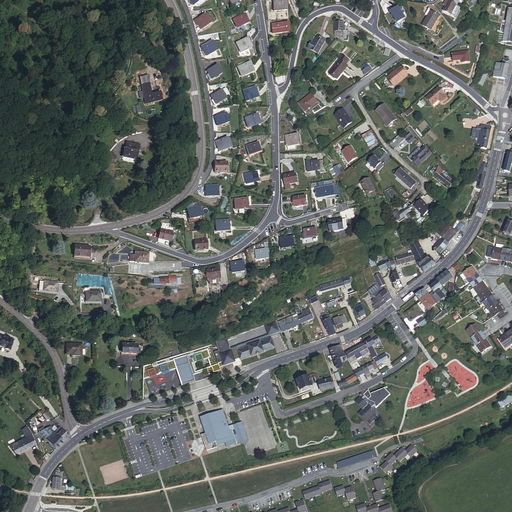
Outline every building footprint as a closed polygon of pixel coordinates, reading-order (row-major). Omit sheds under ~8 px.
[(453,8),(448,6),(444,15),(453,19),(452,21),(456,23),(462,11),(453,8)] [(391,26),(398,21),(391,10),(384,14),(391,26)] [(511,29),(511,10),(511,11),(509,23),(506,23),(507,17),(504,17),(502,27),(509,29),(511,29)] [(249,20),(245,12),(235,17),(238,25),(249,20)] [(208,21),(203,13),(192,19),(197,28),(208,21)] [(440,18),(432,13),(422,26),(431,32),(440,18)] [(286,30),(286,21),(274,21),(274,30),(286,30)] [(344,37),(345,21),(337,21),(336,36),(344,37)] [(241,49),(252,44),(248,35),(237,40),(241,49)] [(320,54),(327,42),(320,38),(317,44),(313,43),(310,49),(320,54)] [(444,54),(456,45),(452,39),(440,48),(444,54)] [(206,55),(216,49),(210,40),(200,46),(206,55)] [(473,68),(471,53),(453,57),(455,67),(462,66),(463,69),(473,68)] [(334,66),(342,73),(347,68),(345,66),(348,61),(341,55),(338,58),(339,60),(334,66)] [(253,68),(249,59),(238,63),(241,72),(253,68)] [(222,71),(217,62),(205,68),(206,71),(204,71),(208,78),(222,71)] [(495,79),(506,81),(510,64),(506,63),(504,68),(499,66),(495,79)] [(337,79),(342,73),(334,66),(329,72),(337,79)] [(369,66),(362,71),(365,75),(372,70),(369,66)] [(396,87),(407,77),(400,70),(389,80),(396,87)] [(482,89),(490,77),(484,73),(477,85),(482,89)] [(151,93),(150,83),(142,85),(145,103),(161,100),(159,91),(151,93)] [(258,92),(254,83),(242,88),(246,97),(258,92)] [(228,94),(224,85),(209,93),(211,96),(210,97),(213,102),(228,94)] [(442,106),(447,102),(439,92),(427,102),(433,109),(439,104),(442,106)] [(301,110),(314,102),(308,93),(296,101),(301,110)] [(387,122),(394,116),(384,103),(376,109),(387,122)] [(344,127),(353,121),(344,107),(335,113),(344,127)] [(410,107),(405,112),(407,115),(413,110),(410,107)] [(229,116),(225,110),(212,116),(216,125),(227,121),(226,117),(229,116)] [(260,119),(256,110),(245,114),(248,124),(260,119)] [(480,132),(480,134),(478,140),(481,141),(490,143),(494,129),(489,128),(482,126),(481,128),(479,128),(478,131),(480,132)] [(478,140),(480,134),(480,132),(474,130),(472,138),(478,140)] [(302,141),(301,132),(288,133),(289,142),(302,141)] [(373,148),(379,144),(371,133),(365,137),(373,148)] [(415,134),(410,139),(414,142),(418,138),(415,134)] [(232,145),(230,135),(218,137),(220,147),(232,145)] [(262,148),(259,138),(248,142),(250,151),(262,148)] [(489,151),(490,143),(481,141),(480,145),(483,146),(483,149),(489,151)] [(135,160),(139,143),(134,142),(132,149),(124,147),(122,157),(135,160)] [(351,162),(359,157),(352,145),(344,150),(351,162)] [(420,151),(412,158),(420,167),(434,156),(428,149),(422,154),(420,151)] [(377,168),(380,170),(385,166),(382,163),(383,162),(375,155),(369,161),(376,168),(377,168)] [(489,161),(490,157),(486,156),(484,157),(482,159),(477,171),(474,175),(480,177),(485,178),(488,166),(483,165),(485,160),(489,161)] [(511,156),(510,156),(506,156),(502,174),(508,175),(511,158),(511,156)] [(320,168),(320,159),(308,159),(310,168),(320,168)] [(228,170),(228,160),(215,161),(215,170),(228,170)] [(340,164),(334,167),(338,174),(341,172),(344,170),(340,164)] [(333,165),(329,167),(335,178),(342,173),(341,172),(338,174),(334,167),(333,165)] [(257,178),(255,167),(244,170),(246,180),(257,178)] [(451,188),(455,184),(452,181),(453,180),(450,177),(449,179),(446,177),(447,175),(445,173),(443,175),(441,172),(442,170),(439,167),(434,174),(451,188)] [(413,188),(417,184),(401,169),(398,172),(413,188)] [(287,180),(292,179),(299,178),(297,170),(286,171),(287,180)] [(368,194),(375,190),(377,189),(370,176),(360,180),(367,194),(368,194)] [(476,188),(482,190),(485,178),(480,177),(476,188)] [(218,194),(217,183),(205,184),(206,195),(218,194)] [(336,192),(335,183),(317,185),(318,194),(336,192)] [(345,187),(341,189),(345,198),(349,196),(345,187)] [(387,193),(392,197),(396,193),(392,189),(387,193)] [(307,202),(306,193),(294,194),(295,203),(307,202)] [(247,204),(246,194),(235,195),(236,205),(247,204)] [(423,198),(417,203),(420,207),(419,208),(425,215),(432,209),(423,198)] [(416,210),(415,204),(400,212),(399,209),(394,211),(396,215),(398,219),(408,214),(409,217),(411,216),(416,210)] [(201,215),(200,206),(189,207),(190,216),(201,215)] [(227,227),(226,216),(215,217),(215,228),(227,227)] [(344,228),(343,218),(330,220),(331,230),(344,228)] [(445,238),(454,227),(448,222),(439,232),(445,238)] [(455,228),(460,232),(466,226),(462,222),(457,227),(455,228)] [(172,239),(175,229),(163,225),(159,235),(172,239)] [(511,228),(506,225),(501,235),(506,238),(511,228)] [(317,237),(316,228),(304,229),(305,239),(317,237)] [(443,242),(448,246),(460,232),(455,228),(443,242)] [(432,246),(437,240),(428,233),(420,238),(432,246)] [(293,244),(292,234),(281,235),(281,245),(293,244)] [(206,246),(204,236),(192,238),(193,247),(206,246)] [(411,243),(415,255),(422,252),(415,241),(411,243)] [(441,253),(448,246),(442,241),(440,242),(438,241),(436,245),(438,248),(436,250),(441,253)] [(90,242),(75,242),(74,253),(89,253),(90,242)] [(268,255),(267,245),(256,246),(258,256),(268,255)] [(492,265),(504,265),(506,254),(503,254),(503,251),(496,250),(495,253),(494,253),(492,265)] [(400,264),(415,260),(412,251),(397,255),(400,264)] [(415,255),(418,261),(425,257),(422,252),(415,255)] [(392,256),(385,259),(388,266),(395,264),(392,256)] [(418,261),(423,273),(434,264),(431,260),(429,261),(425,257),(418,261)] [(240,267),(240,258),(229,259),(229,268),(240,267)] [(148,271),(149,260),(135,259),(134,265),(130,265),(130,270),(148,271)] [(385,259),(377,262),(380,270),(388,266),(385,259)] [(217,274),(216,265),(205,266),(205,275),(217,274)] [(379,286),(385,283),(380,270),(374,273),(379,286)] [(400,279),(397,271),(393,273),(390,277),(392,283),(396,281),(396,280),(400,279)] [(463,279),(471,290),(480,283),(473,273),(463,279)] [(351,281),(349,274),(348,274),(338,277),(339,279),(341,284),(351,281)] [(447,276),(436,284),(438,287),(441,291),(451,284),(452,282),(447,276)] [(322,290),(341,284),(339,279),(321,285),(322,290)] [(60,291),(60,281),(45,280),(44,290),(60,291)] [(468,295),(475,303),(478,300),(488,293),(480,283),(471,290),(473,292),(468,295)] [(372,305),(375,310),(380,306),(374,297),(377,295),(375,293),(379,290),(381,292),(384,289),(381,286),(370,294),(373,298),(370,300),(373,304),(372,305)] [(430,292),(440,304),(444,300),(439,293),(441,291),(438,287),(430,292)] [(103,300),(103,288),(88,288),(87,299),(103,300)] [(374,297),(380,306),(390,298),(384,289),(381,292),(379,290),(375,293),(377,295),(374,297)] [(320,301),(316,292),(308,296),(312,304),(320,301)] [(424,293),(416,299),(420,304),(428,298),(424,293)] [(478,300),(486,310),(495,303),(488,293),(478,300)] [(420,304),(423,309),(431,303),(430,300),(428,298),(420,304)] [(431,303),(435,308),(440,304),(435,298),(430,300),(431,303)] [(423,309),(427,314),(435,308),(431,303),(423,309)] [(495,303),(486,310),(493,320),(502,313),(495,303)] [(305,311),(309,320),(318,317),(313,307),(305,311)] [(358,317),(365,314),(362,309),(356,311),(358,317)] [(299,316),(302,323),(309,320),(305,311),(302,312),(303,314),(299,316)] [(322,317),(326,326),(331,324),(327,315),(322,317)] [(329,319),(334,329),(341,326),(341,323),(344,322),(340,315),(333,318),(333,317),(329,319)] [(287,329),(302,323),(299,316),(293,318),(292,316),(283,319),(287,329)] [(269,326),(268,322),(267,322),(271,333),(281,330),(278,323),(269,326)] [(326,326),(330,335),(335,333),(334,329),(331,324),(326,326)] [(468,335),(477,346),(486,339),(478,328),(468,335)] [(510,351),(511,348),(511,335),(503,342),(510,351)] [(227,336),(212,341),(213,342),(220,365),(227,363),(227,361),(235,358),(234,356),(240,354),(241,358),(276,346),(272,337),(265,340),(263,336),(257,338),(250,340),(251,340),(246,342),(246,341),(239,343),(240,344),(231,347),(227,336)] [(367,338),(360,343),(363,349),(366,352),(368,350),(367,349),(368,348),(367,347),(371,344),(371,343),(375,340),(372,336),(368,339),(367,338)] [(9,351),(13,339),(6,337),(5,339),(0,337),(0,346),(2,347),(2,349),(9,351)] [(122,350),(136,351),(136,339),(122,339),(122,350)] [(486,339),(477,346),(484,355),(493,349),(486,339)] [(82,352),(82,340),(67,340),(67,350),(73,350),(73,353),(82,352)] [(143,364),(142,374),(148,373),(148,374),(159,371),(159,370),(161,370),(176,366),(179,365),(182,377),(194,376),(193,372),(203,370),(207,368),(208,372),(209,373),(222,369),(220,365),(213,342),(184,351),(177,353),(153,360),(143,364)] [(360,343),(353,348),(356,353),(363,349),(360,343)] [(175,347),(177,353),(184,351),(182,345),(175,347)] [(339,351),(337,347),(327,350),(329,355),(339,351)] [(339,351),(329,355),(331,361),(342,356),(339,351)] [(381,352),(371,359),(374,364),(384,358),(381,352)] [(342,356),(331,361),(334,369),(340,367),(338,363),(345,360),(342,356)] [(371,361),(364,365),(367,370),(371,367),(372,368),(374,367),(374,365),(371,361)] [(179,365),(176,366),(181,384),(223,372),(222,369),(209,373),(208,372),(204,373),(203,370),(193,372),(194,376),(182,377),(179,365)] [(359,368),(362,373),(363,372),(366,376),(369,374),(367,372),(368,372),(364,365),(359,368)] [(351,372),(355,377),(362,373),(359,368),(351,372)] [(343,380),(336,383),(337,388),(346,385),(354,378),(351,374),(343,380)] [(306,376),(294,379),(296,387),(301,386),(301,387),(305,386),(305,384),(309,383),(306,376)] [(332,389),(329,380),(317,384),(320,393),(332,389)] [(364,419),(368,422),(374,415),(371,405),(384,391),(378,385),(366,394),(362,389),(358,394),(359,395),(356,399),(355,397),(350,402),(358,409),(354,414),(362,421),(364,419)] [(501,407),(511,400),(511,393),(498,402),(501,407)] [(45,418),(48,416),(42,409),(39,412),(45,418)] [(224,410),(201,417),(205,433),(201,435),(206,451),(212,449),(211,448),(212,448),(211,444),(215,443),(216,446),(225,443),(227,448),(237,445),(235,436),(237,436),(236,430),(231,432),(224,410)] [(54,428),(51,425),(47,421),(37,429),(45,436),(54,428)] [(68,433),(68,431),(59,423),(57,425),(54,428),(63,437),(68,433)] [(243,424),(229,428),(231,432),(236,430),(237,436),(235,436),(237,444),(248,441),(243,424)] [(21,437),(29,435),(22,427),(18,429),(21,437)] [(55,445),(63,437),(54,428),(45,436),(55,445)] [(33,443),(29,435),(12,441),(14,445),(11,446),(13,452),(33,443)] [(403,452),(405,456),(408,458),(415,452),(410,446),(403,452)] [(391,456),(395,461),(397,464),(405,456),(403,452),(400,449),(391,456)] [(371,451),(334,464),(336,470),(374,458),(371,451)] [(384,463),(388,467),(395,461),(391,456),(390,455),(382,460),(384,463)] [(390,469),(388,467),(384,463),(378,468),(384,475),(390,469)] [(51,489),(60,489),(61,477),(52,477),(51,489)] [(375,493),(379,492),(383,491),(379,479),(371,482),(375,493)] [(315,485),(319,493),(330,489),(327,481),(315,485)] [(360,484),(361,486),(357,488),(359,494),(366,492),(364,483),(360,484)] [(334,498),(343,495),(341,490),(340,486),(332,489),(334,498)] [(307,489),(310,498),(319,495),(316,487),(307,489)] [(341,490),(343,495),(345,502),(353,500),(349,487),(341,490)] [(302,500),(310,498),(307,489),(300,492),(302,500)] [(381,501),(379,492),(370,495),(373,504),(381,501)] [(294,510),(295,511),(304,511),(300,500),(292,503),(294,510)]
